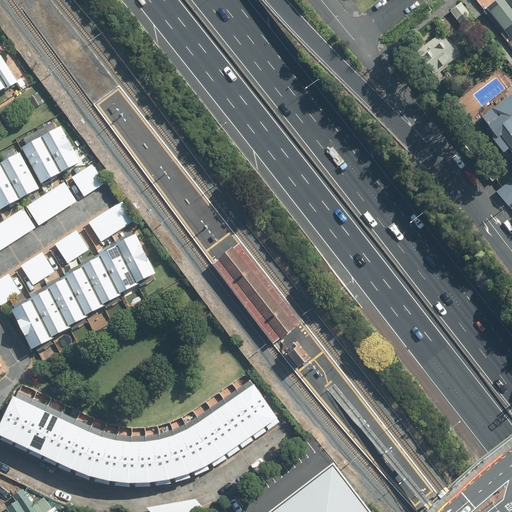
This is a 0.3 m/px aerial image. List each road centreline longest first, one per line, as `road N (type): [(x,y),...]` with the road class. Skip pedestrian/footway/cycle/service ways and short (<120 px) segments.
road 1 (motorway): [(511,441),(164,0)]
road 2 (motorway): [(203,0),(511,376)]
road 3 (motorway): [(278,0),(462,188)]
road 4 (residential): [(356,36),(462,188)]
